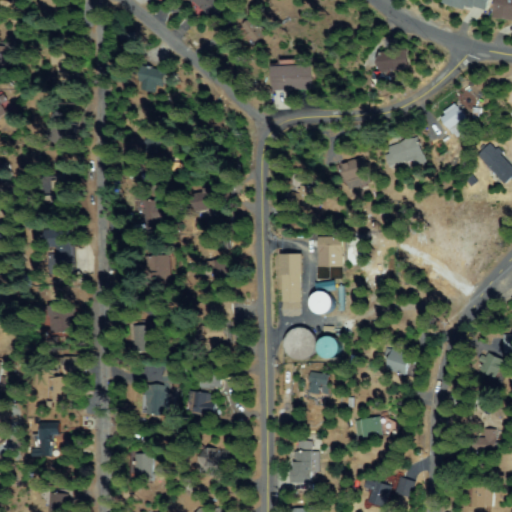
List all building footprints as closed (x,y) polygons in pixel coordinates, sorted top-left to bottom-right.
[(40,0),(59,0),(59,14),(40,13),(40,0)] [(223,0),(225,1),(215,15),(192,0),(223,0)] [(444,0),(488,0),(484,15),(444,3),(444,0)] [(495,0),(511,0),(511,17),(493,15),(495,0)] [(264,34),(245,18),(235,30),(254,46),(264,34)] [(0,64),(8,64),(7,43),(0,43),(0,64)] [(378,53),(409,49),(411,66),(380,70),(378,53)] [(59,62),(72,62),(71,83),(58,83),(59,62)] [(276,68),(313,66),(314,88),(278,91),(276,68)] [(145,68),(166,74),(161,94),(140,89),(145,68)] [(440,118),(456,105),(470,121),(454,135),(440,118)] [(51,110),(74,116),(65,146),(42,140),(51,110)] [(151,130),(165,133),(161,150),(147,147),(151,130)] [(390,168),(383,150),(415,138),(422,157),(390,168)] [(478,154),(490,142),(511,164),(511,182),(508,186),(478,154)] [(358,158),(366,184),(348,190),(339,164),(358,158)] [(45,208),(44,195),(54,194),(53,180),(67,179),(69,206),(45,208)] [(192,213),(214,208),(210,189),(188,194),(192,213)] [(294,191),(310,190),(310,203),(294,203),(294,191)] [(162,201),(161,226),(134,224),(135,195),(147,196),(147,200),(162,201)] [(201,221),(201,201),(227,202),(227,222),(201,221)] [(76,248),(76,260),(59,260),(58,249),(48,249),(47,231),(79,230),(79,248),(76,248)] [(346,237),(345,267),(320,266),(321,236),(346,237)] [(282,255),(301,254),(303,316),(284,317),(282,255)] [(168,255),(171,281),(152,283),(149,256),(168,255)] [(203,261),(206,280),(229,277),(226,258),(203,261)] [(211,264),(211,285),(196,285),(196,264),(211,264)] [(314,283),(334,280),(336,289),(316,292),(314,283)] [(339,286),(347,287),(346,310),(338,310),(339,286)] [(0,290),(12,291),(10,316),(0,315),(0,290)] [(332,310),(327,290),(307,295),(312,315),(332,310)] [(234,315),(211,314),(212,300),(234,301),(234,315)] [(67,304),(46,305),(46,332),(68,331),(67,304)] [(54,316),(73,315),(75,342),(56,343),(54,316)] [(135,326),(153,326),(153,349),(135,349),(135,326)] [(206,326),(228,326),(228,341),(206,341),(206,326)] [(317,352),(307,326),(280,336),(290,362),(317,352)] [(324,327),(336,327),(336,335),(324,334),(324,327)] [(503,334),(511,333),(511,349),(504,350),(503,334)] [(316,356),(336,357),(336,337),(316,336),(316,356)] [(385,350),(416,354),(414,371),(383,367),(385,350)] [(489,353),(505,360),(496,378),(481,370),(489,353)] [(70,358),(86,358),(86,372),(69,371),(70,358)] [(178,396),(166,396),(166,370),(181,370),(181,386),(178,386),(178,396)] [(201,388),(201,373),(223,373),(223,388),(201,388)] [(55,377),(73,378),(71,406),(54,405),(55,377)] [(311,377),(334,380),(331,402),(308,398),(311,377)] [(218,404),(217,411),(211,411),(211,413),(189,411),(191,392),(213,393),(212,403),(218,404)] [(146,393),(159,393),(158,416),(146,416),(146,393)] [(0,403),(9,403),(8,438),(0,437),(0,403)] [(353,421),(379,416),(383,436),(356,441),(353,421)] [(34,456),(33,450),(41,450),(40,422),(60,421),(62,455),(34,456)] [(494,428),(482,428),(481,437),(469,436),(468,447),(493,447),(494,428)] [(503,430),(505,449),(487,451),(485,432),(503,430)] [(202,449),(230,449),(230,465),(201,465),(202,449)] [(313,452),(314,483),(295,483),(294,453),(313,452)] [(135,455),(153,454),(154,474),(136,475),(135,455)] [(393,493),(408,497),(413,480),(398,476),(393,493)] [(393,486),(385,507),(367,499),(375,479),(393,486)] [(472,485),(494,485),(493,507),(472,507),(472,485)] [(49,511),(49,493),(67,492),(67,511),(49,511)]
